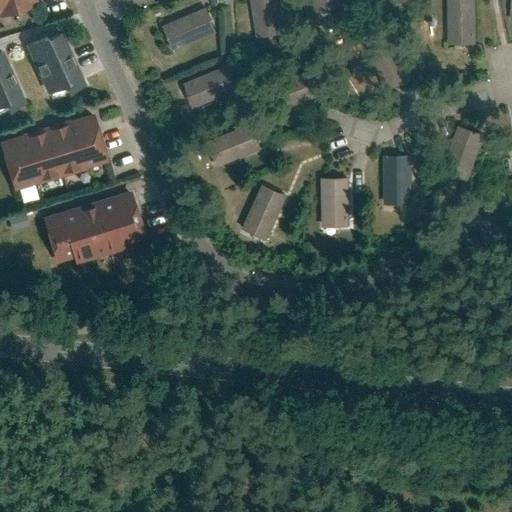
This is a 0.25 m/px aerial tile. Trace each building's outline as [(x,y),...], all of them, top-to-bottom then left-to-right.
[(0,0),(0,16),(38,4),(36,0),(0,0)] [(283,0),(253,0),(256,35),(288,30),(283,0)] [(472,0),(443,0),(441,40),(470,42),(472,0)] [(206,1),(159,21),(175,57),(221,38),(206,1)] [(67,35),(27,49),(47,99),(86,85),(67,35)] [(394,44),(363,44),(364,85),(395,84),(394,44)] [(7,49),(0,52),(0,111),(28,100),(7,49)] [(239,92),(227,63),(177,84),(189,113),(239,92)] [(323,70),(291,74),(294,105),(326,101),(323,70)] [(98,115),(0,140),(14,189),(112,163),(98,115)] [(263,151),(250,125),(205,147),(218,173),(263,151)] [(472,136),(440,136),(440,187),(472,187),(472,136)] [(411,152),(381,152),(381,204),(412,204),(411,152)] [(352,179),(322,180),(324,229),(354,228),(352,179)] [(289,204),(263,190),(243,229),(269,243),(289,204)] [(135,191),(43,218),(59,270),(151,243),(135,191)]
